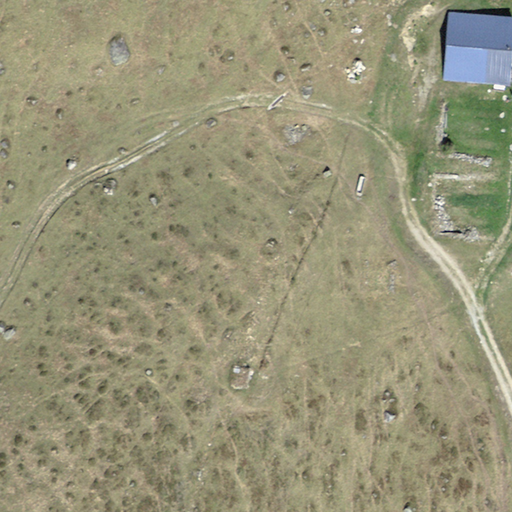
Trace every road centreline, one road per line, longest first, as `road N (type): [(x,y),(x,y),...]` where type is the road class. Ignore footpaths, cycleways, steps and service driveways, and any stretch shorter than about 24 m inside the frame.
road 1 (track): [(372,117),(242,85),(41,200),(0,287)]
road 2 (track): [(511,337),(428,202),(406,134),(372,117)]
